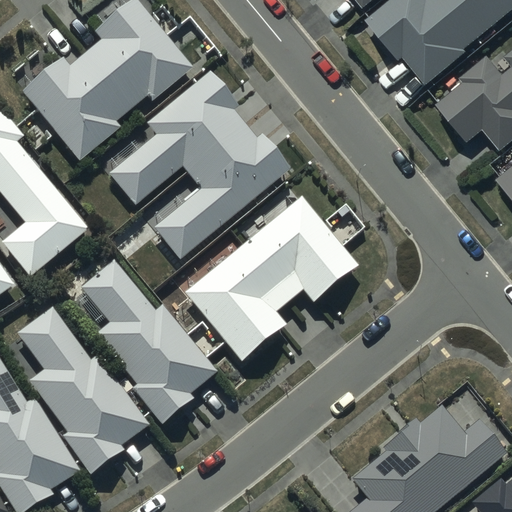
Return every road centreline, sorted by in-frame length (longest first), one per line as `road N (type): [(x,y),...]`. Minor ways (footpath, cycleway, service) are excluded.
road 1 (residential): [(174,511),(471,276)]
road 2 (residential): [(471,276),(246,0)]
